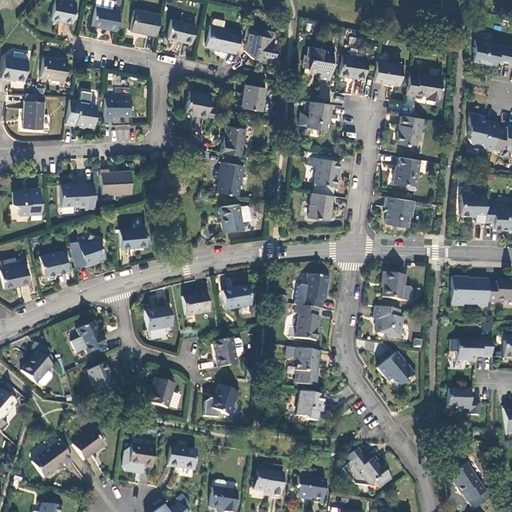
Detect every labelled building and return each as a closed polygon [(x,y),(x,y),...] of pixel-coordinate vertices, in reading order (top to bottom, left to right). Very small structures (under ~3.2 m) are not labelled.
[(71,23),(75,4),(55,0),(53,0),(50,19),(71,23)] [(115,31),(118,12),(94,7),(90,26),(115,31)] [(128,31),(155,36),(158,15),(132,11),(128,31)] [(189,45),(194,24),(170,19),(165,39),(189,45)] [(204,48),(235,55),(240,33),(222,29),(224,22),(214,20),(211,21),(210,26),(209,26),(204,48)] [(242,41),(245,41),(247,34),(273,39),(274,33),(261,31),(260,34),(244,31),(242,41)] [(271,49),(273,39),(247,34),(245,41),(243,53),(251,60),(253,58),(256,61),(269,63),(269,59),(273,57),(275,51),(271,49)] [(495,61),(510,64),(511,56),(511,48),(473,39),(472,61),(494,66),(495,61)] [(321,69),(320,71),(319,76),(330,77),(332,62),(330,62),(332,47),(321,46),(320,48),(308,46),(306,57),(309,60),(308,70),(317,71),(318,69),(321,69)] [(23,81),(28,54),(12,51),(11,58),(6,57),(3,58),(0,75),(0,78),(8,80),(8,79),(23,81)] [(340,55),(337,76),(362,80),(366,59),(340,55)] [(58,59),(43,57),(39,77),(63,81),(67,59),(58,57),(58,59)] [(374,61),(371,81),(397,85),(400,65),(374,61)] [(408,72),(404,96),(413,97),(413,95),(425,97),(425,98),(436,100),(437,95),(438,87),(440,78),(408,72)] [(260,111),(264,88),(245,84),(241,108),(260,111)] [(195,115),(205,117),(205,116),(213,118),(215,111),(215,109),(207,107),(210,95),(188,90),(184,110),(195,112),(195,115)] [(129,97),(103,97),(103,121),(111,121),(111,116),(129,116),(129,97)] [(79,101),(69,99),(65,124),(75,126),(75,124),(92,127),(96,107),(79,104),(79,101)] [(40,130),(42,102),(22,101),(21,128),(40,130)] [(328,115),(330,105),(309,102),(305,128),(325,131),(327,115),(328,115)] [(497,123),(482,120),(483,115),(468,111),(467,125),(468,126),(466,135),(468,135),(467,139),(470,143),(482,146),(484,149),(490,151),(491,149),(496,127),(497,123)] [(421,119),(400,116),(399,125),(398,132),(396,132),(394,144),(406,146),(406,144),(413,145),(416,132),(419,132),(421,119)] [(129,143),(130,127),(115,125),(114,142),(129,143)] [(224,126),(220,153),(239,156),(244,129),(224,126)] [(511,150),(511,128),(505,127),(505,129),(496,127),(491,149),(500,151),(499,156),(508,158),(510,150),(511,150)] [(316,167),(313,184),(333,187),(336,170),(338,170),(339,162),(310,157),(309,166),(316,167)] [(418,160),(399,157),(396,172),(393,172),(392,182),(414,186),(418,160)] [(220,180),(218,193),(237,196),(240,175),(243,175),(244,167),(222,163),(220,170),(216,169),(214,179),(220,180)] [(99,171),(101,196),(131,194),(129,171),(108,173),(107,170),(99,171)] [(86,207),(85,183),(76,183),(76,185),(71,185),(71,184),(59,184),(60,206),(78,205),(78,207),(84,207),(86,207)] [(29,212),(40,211),(37,188),(26,190),(26,192),(10,193),(11,204),(17,209),(17,216),(29,215),(29,212)] [(484,222),(484,202),(485,193),(472,192),(469,195),(459,194),(459,215),(475,216),(474,223),(484,223),(484,222)] [(327,220),(332,196),(310,193),(306,217),(327,220)] [(412,201),(386,197),(383,212),(385,212),(383,223),(406,227),(407,216),(409,217),(412,201)] [(511,207),(506,208),(503,205),(493,205),(493,202),(484,202),(484,222),(492,222),(492,228),(501,229),(501,228),(505,228),(507,230),(511,230),(511,207)] [(238,204),(218,207),(222,232),(242,229),(241,222),(250,221),(248,207),(246,205),(238,206),(238,204)] [(41,218),(40,211),(29,212),(29,215),(30,219),(41,218)] [(145,246),(144,227),(118,229),(119,248),(145,246)] [(68,243),(74,268),(85,265),(85,266),(92,264),(92,261),(98,259),(104,257),(100,247),(103,242),(97,239),(97,238),(96,238),(89,235),(85,242),(77,245),(76,241),(68,243)] [(67,271),(62,251),(38,256),(42,276),(67,271)] [(28,283),(23,264),(0,269),(0,277),(2,288),(28,283)] [(383,283),(382,289),(380,297),(400,301),(404,276),(382,273),(380,282),(383,283)] [(302,306),(320,309),(324,288),(325,288),(327,279),(307,276),(306,277),(305,287),(300,286),(296,289),(293,305),(295,305),(302,306)] [(486,279),(462,279),(462,277),(450,277),(449,306),(462,306),(462,304),(475,305),(478,307),(485,307),(486,302),(486,283),(486,279)] [(495,284),(486,283),(486,302),(502,303),(504,301),(511,301),(511,278),(509,279),(509,282),(495,281),(495,284)] [(250,305),(246,287),(221,291),(224,310),(250,305)] [(183,315),(208,311),(205,290),(197,292),(197,293),(180,297),(183,315)] [(322,311),(322,310),(320,309),(302,306),(295,305),(294,314),(299,315),(295,339),(314,342),(318,318),(316,317),(317,310),(322,311)] [(171,327),(167,307),(142,312),(146,331),(171,327)] [(399,310),(374,307),(372,319),(374,319),(378,320),(377,322),(374,325),(374,326),(375,327),(374,332),(387,334),(387,336),(398,338),(402,318),(397,318),(399,310)] [(482,333),(491,333),(491,317),(482,317),(482,333)] [(104,346),(93,322),(75,330),(86,354),(104,346)] [(511,337),(507,337),(502,341),(502,359),(511,359),(511,361),(511,337)] [(235,364),(233,354),(231,339),(231,338),(212,341),(217,367),(235,364)] [(231,339),(233,354),(239,353),(241,351),(239,339),(236,338),(231,339)] [(413,338),(413,346),(421,347),(422,339),(413,338)] [(479,357),(489,358),(490,338),(480,338),(480,339),(469,338),(465,341),(449,340),(448,352),(455,352),(455,361),(464,361),(468,365),(471,362),(474,362),(475,356),(479,356),(479,357)] [(315,364),(316,364),(318,352),(286,347),(285,356),(287,359),(294,360),(296,361),(294,371),(296,372),(294,383),(315,386),(317,371),(314,371),(315,364)] [(37,352),(20,371),(35,384),(36,383),(40,387),(43,386),(51,378),(51,375),(46,371),(52,366),(37,352)] [(404,373),(409,370),(395,353),(376,368),(384,379),(390,380),(395,387),(406,379),(404,376),(404,373)] [(115,388),(104,364),(87,371),(97,396),(115,388)] [(412,374),(409,370),(404,373),(404,376),(406,379),(412,374)] [(165,409),(173,385),(154,379),(146,402),(165,409)] [(226,416),(236,393),(217,385),(207,408),(226,416)] [(469,402),(469,389),(447,388),(446,406),(448,409),(468,409),(468,415),(479,415),(479,402),(469,402)] [(0,420),(1,421),(16,403),(0,390),(0,420)] [(322,406),(324,396),(300,392),(296,416),(304,417),(306,420),(317,422),(319,406),(322,406)] [(511,407),(501,409),(505,434),(511,433),(511,407)] [(71,445),(83,461),(103,446),(91,430),(71,445)] [(65,466),(72,461),(52,435),(45,440),(51,448),(31,463),(43,478),(63,464),(65,466)] [(151,468),(154,448),(131,444),(128,464),(151,468)] [(448,448),(453,455),(458,452),(453,444),(448,448)] [(193,470),(196,451),(170,447),(167,466),(193,470)] [(349,462),(361,453),(357,447),(345,456),(349,462)] [(367,461),(361,453),(349,462),(342,468),(353,483),(368,486),(367,484),(372,480),(373,482),(376,479),(381,486),(390,478),(379,462),(377,463),(373,457),(367,461)] [(478,480),(466,462),(451,472),(459,483),(456,485),(461,493),(461,492),(467,501),(485,489),(479,481),(478,480)] [(254,489),(264,491),(272,492),(271,495),(280,496),(284,473),(258,469),(257,478),(256,478),(254,489)] [(310,498),(322,499),(325,480),(298,476),(296,485),(298,488),(298,490),(297,498),(308,499),(310,498)] [(208,507),(217,508),(224,509),(223,511),(232,511),(236,491),(211,487),(208,507)] [(165,511),(186,511),(179,502),(173,507),(165,511)]
